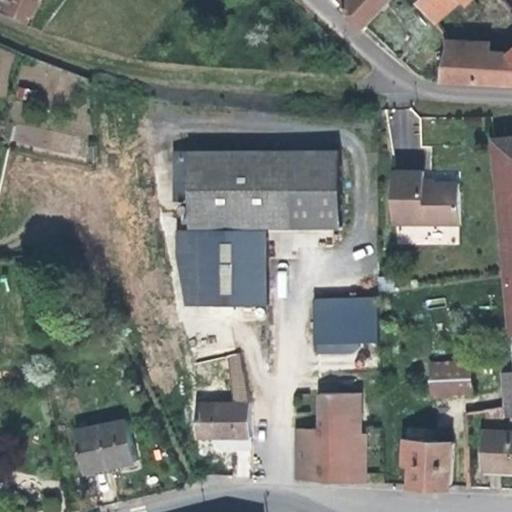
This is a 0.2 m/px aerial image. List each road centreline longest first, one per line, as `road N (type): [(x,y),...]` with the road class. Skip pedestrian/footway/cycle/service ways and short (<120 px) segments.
road 1 (unknown): [(279,502),(304,249)]
road 2 (residential): [(329,0),(400,81),(511,88)]
road 3 (residential): [(297,509),(343,499),(511,508)]
road 4 (tertiary): [(162,511),(249,499),(297,509)]
